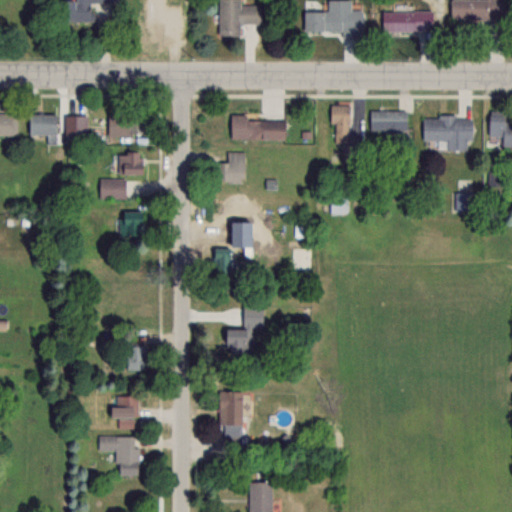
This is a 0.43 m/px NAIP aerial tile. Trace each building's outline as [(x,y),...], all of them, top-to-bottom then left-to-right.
[(57,0),(57,21),(88,21),(88,2),(107,2),(106,0),(57,0)] [(216,0),(216,35),(238,35),(238,23),(260,23),(260,5),(238,5),(238,0),(216,0)] [(361,10),(350,10),(349,0),(326,0),(327,11),(302,11),(302,32),(361,31),(361,10)] [(499,19),(499,0),(449,0),(450,19),(499,19)] [(381,31),(432,31),(432,11),(381,11),(381,31)] [(348,143),(348,105),(329,105),(329,124),(333,124),(333,143),(348,143)] [(106,137),(139,137),(139,110),(106,110),(106,137)] [(368,131),(406,131),(406,110),(368,110),(368,131)] [(17,112),(0,112),(0,133),(17,134),(17,112)] [(501,146),(511,146),(511,112),(488,112),(488,136),(501,136),(501,146)] [(54,143),(54,113),(27,113),(27,134),(45,134),(45,143),(54,143)] [(85,115),(63,115),(63,143),(85,143),(85,115)] [(282,119),(246,119),(246,115),(228,115),(228,139),(282,139),(282,119)] [(444,149),(469,150),(471,117),(422,115),(421,139),(445,140),(444,149)] [(217,183),(243,183),(243,151),(225,151),(225,162),(217,162),(217,183)] [(117,152),(117,175),(139,175),(139,152),(117,152)] [(124,179),(98,179),(98,199),(124,199),(124,179)] [(139,211),(118,211),(118,235),(139,235),(139,211)] [(228,248),(211,247),(210,275),(227,275),(228,248)] [(222,352),(244,352),(244,329),(222,329),(222,352)] [(123,370),(143,370),(143,345),(123,345),(123,370)] [(216,391),(216,427),(241,427),(241,391),(216,391)] [(135,429),(135,396),(114,396),(114,406),(107,406),(107,418),(117,418),(117,429),(135,429)] [(136,437),(97,436),(97,451),(115,451),(115,475),(135,475),(136,437)] [(247,511),(269,511),(270,482),(247,482),(247,511)]
